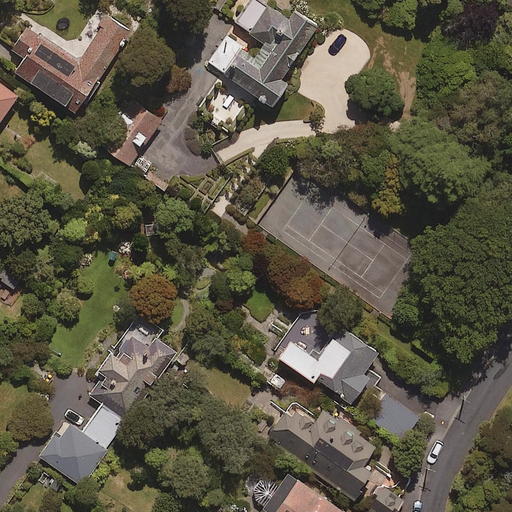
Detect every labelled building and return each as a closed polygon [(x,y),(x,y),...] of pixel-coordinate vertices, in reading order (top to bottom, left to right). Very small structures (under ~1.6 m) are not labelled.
[(286,20),(256,0),(251,0),(235,25),(263,44),(254,58),(224,37),(206,63),(234,82),(232,85),(268,110),(285,85),(279,80),(316,27),(293,11),(286,20)] [(135,31),(111,15),(81,61),(29,27),(14,50),(27,59),(19,72),(81,113),(135,31)] [(0,125),(21,96),(0,81),(0,125)] [(144,110),(131,101),(117,121),(130,130),(144,110)] [(158,124),(144,115),(115,160),(129,169),(158,124)] [(170,177),(152,164),(143,177),(160,190),(170,177)] [(5,262),(0,270),(0,280),(14,290),(25,274),(5,262)] [(166,329),(142,312),(99,373),(105,376),(91,395),(104,404),(83,434),(71,425),(60,440),(56,436),(41,457),(82,486),(178,351),(159,338),(166,329)] [(381,353),(346,328),(314,373),(356,403),(373,380),(366,375),(381,353)] [(422,417),(385,392),(368,417),(406,442),(422,417)] [(320,421),(294,403),(270,438),(357,500),(378,471),(368,464),(380,446),(328,409),(320,421)] [(274,511),(349,511),(293,473),(283,487),(272,480),(268,479),(261,480),(255,487),(254,493),(257,500),(274,511)] [(400,511),(405,500),(378,490),(369,511),(400,511)]
